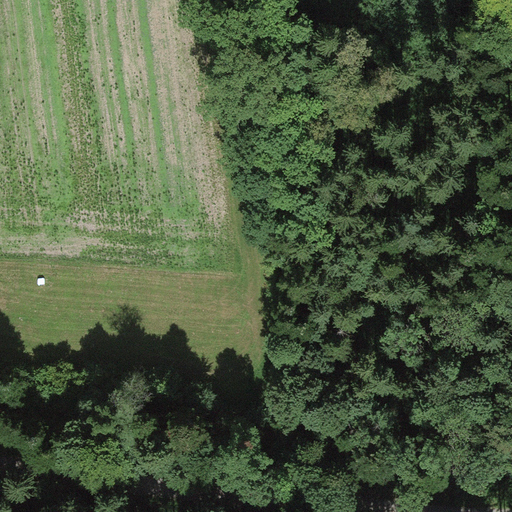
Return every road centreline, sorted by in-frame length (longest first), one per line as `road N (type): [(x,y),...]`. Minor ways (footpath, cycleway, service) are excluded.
road 1 (track): [(217,488),(0,461)]
road 2 (track): [(217,488),(420,511)]
